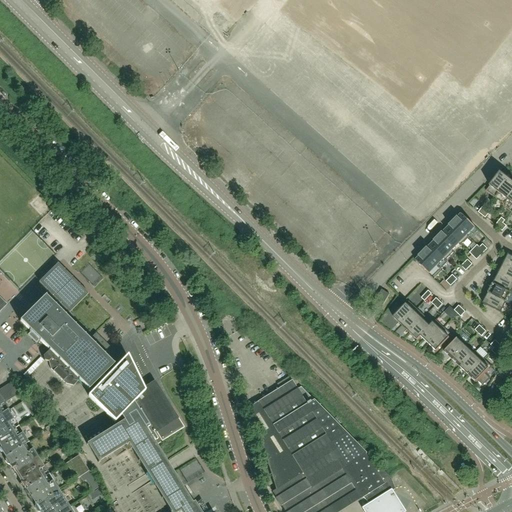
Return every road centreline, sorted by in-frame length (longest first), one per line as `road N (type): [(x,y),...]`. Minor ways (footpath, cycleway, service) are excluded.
road 1 (unclassified): [(259,511),(184,301),(153,257),(0,100)]
road 2 (secondary): [(339,315),(17,0)]
road 3 (secondary): [(352,328),(511,478)]
road 4 (secondary): [(511,452),(428,376),(352,328)]
road 5 (unclassified): [(339,315),(455,201)]
